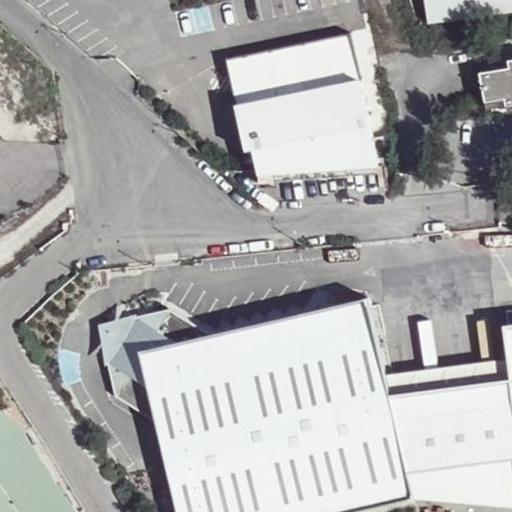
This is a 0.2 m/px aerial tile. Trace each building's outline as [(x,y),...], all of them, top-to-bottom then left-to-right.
[(511,0),(428,0),(431,20),(511,8),(511,0)] [(355,30),(228,57),(249,166),(257,164),(268,209),(387,198),(355,30)] [(511,64),(484,69),(489,99),(509,95),(510,103),(511,102),(511,64)] [(161,423),(182,511),(360,511),(418,498),(371,295),(216,334),(174,307),(140,314),(109,359),(117,397),(161,423)] [(511,363),(511,378),(395,393),(413,472),(511,459),(511,310),(509,311),(511,324),(507,325),(511,358),(511,363)] [(511,363),(511,358),(391,373),(395,393),(511,378),(511,363)] [(0,407),(0,511),(21,511),(0,480),(0,449),(25,434),(31,431),(0,407)] [(84,511),(31,431),(25,434),(0,449),(0,480),(21,511),(84,511)]
